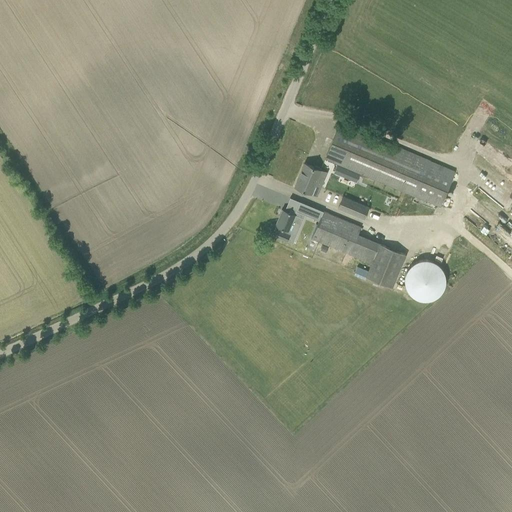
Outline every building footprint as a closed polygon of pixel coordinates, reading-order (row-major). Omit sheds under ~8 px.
[(496,110),(490,121),(500,127),(506,117),(496,110)] [(430,161),(430,160),(349,127),(340,123),(325,158),(415,196),(439,206),(454,171),(430,161)] [(304,162),(294,186),(311,193),(311,192),(317,195),(324,180),(323,180),(327,172),(320,169),(321,167),(314,164),(313,166),(304,162)] [(336,164),(333,172),(356,181),(359,174),(336,164)] [(337,208),(364,219),(369,207),(342,196),(337,208)] [(296,211),(319,221),(323,211),(317,209),(315,208),(306,204),(300,201),(296,211)] [(303,217),(282,208),(275,225),(279,227),(278,228),(277,228),(274,235),(287,241),(291,232),(296,234),(303,217)] [(360,227),(323,211),(311,238),(371,263),(365,277),(392,288),(406,255),(380,243),(357,233),(360,227)] [(398,276),(420,304),(447,283),(425,255),(398,276)]
